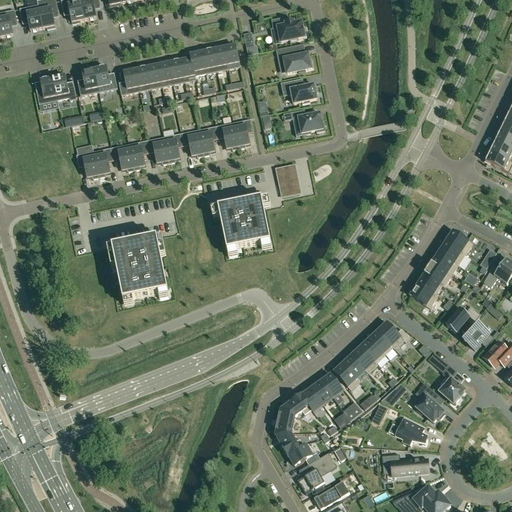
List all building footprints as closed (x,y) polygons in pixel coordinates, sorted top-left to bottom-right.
[(37,2),(38,7),(43,30),(47,29),(47,31),(55,29),(55,28),(53,17),(59,16),(55,0),(54,0),(49,1),(49,0),(37,2)] [(79,0),(72,0),(61,2),(64,15),(70,14),(72,24),(73,26),(81,24),(80,23),(84,22),(79,0)] [(79,0),(84,22),(96,19),(94,9),(101,7),(99,0),(79,0)] [(38,7),(20,11),(22,24),(29,22),(31,33),(43,30),(38,7)] [(0,14),(0,32),(1,39),(13,36),(11,26),(18,25),(15,12),(0,14)] [(306,38),(304,29),(303,29),(301,24),(294,25),(293,22),(286,24),(285,19),(272,22),(274,32),(278,31),(280,43),(289,41),(289,42),(298,41),(298,40),(306,38)] [(252,34),(244,36),(248,57),(256,55),(252,34)] [(302,46),(278,51),(280,62),(284,61),(287,74),(298,72),(299,74),(305,73),(305,71),(311,70),(310,68),(313,68),(312,61),(309,61),(308,56),(303,57),(302,54),(304,53),(302,46)] [(236,47),(224,49),(229,71),(240,69),(236,47)] [(218,73),(229,71),(224,49),(213,51),(218,73)] [(213,51),(202,54),(206,76),(218,73),(213,51)] [(191,56),(196,82),(196,78),(206,76),(202,54),(191,56)] [(191,60),(180,62),(185,84),(196,82),(191,56),(190,56),(191,60)] [(180,62),(169,65),(173,87),(185,84),(180,62)] [(169,65),(158,67),(162,89),(173,87),(169,65)] [(146,69),(151,91),(162,89),(158,67),(146,69)] [(107,68),(94,71),(99,94),(118,90),(115,78),(109,79),(107,68)] [(146,69),(135,72),(140,94),(151,91),(146,69)] [(99,94),(94,71),(90,72),(90,70),(82,72),(82,73),(84,84),(78,85),(81,98),(99,94)] [(119,85),(122,97),(140,94),(135,72),(124,74),(126,83),(119,85)] [(53,79),(58,103),(70,100),(70,102),(77,101),(74,86),(67,87),(65,77),(65,75),(57,77),(57,78),(53,79)] [(39,106),(58,103),(53,79),(41,82),(43,92),(37,94),(39,106)] [(295,82),(281,85),(283,98),(292,96),(294,106),(302,104),(302,106),(310,104),(310,102),(317,101),(316,95),(318,94),(316,88),(315,88),(314,86),(296,90),(295,82)] [(306,117),(305,112),(291,114),(293,121),(294,127),(300,126),(302,137),(311,135),(311,133),(316,132),(316,134),(326,132),(324,123),(322,124),(320,115),(306,117)] [(511,126),(511,114),(510,113),(509,116),(507,118),(505,117),(503,122),(505,123),(511,126)] [(291,114),(284,116),(285,122),(293,121),(291,114)] [(234,125),(239,151),(246,150),(245,147),(250,146),(248,134),(254,133),(251,121),(234,125)] [(498,133),(500,134),(511,139),(511,126),(505,123),(504,126),(502,129),(500,127),(498,133)] [(234,125),(216,129),(219,141),(225,139),(227,151),(232,150),(232,153),(239,151),(234,125)] [(199,132),(204,158),(211,157),(210,154),(215,153),(213,142),(219,141),(216,129),(199,132)] [(204,158),(199,132),(181,136),(184,148),(190,147),(192,158),(197,157),(198,160),(204,158)] [(511,139),(500,134),(499,135),(496,143),(495,143),(511,151),(511,139)] [(164,139),(169,166),(176,164),(175,161),(180,160),(178,150),(184,148),(181,136),(164,139)] [(169,166),(164,139),(146,143),(149,156),(155,154),(157,165),(162,164),(163,167),(169,166)] [(134,173),(141,171),(141,168),(145,167),(143,157),(149,156),(146,143),(129,147),(134,173)] [(495,145),(491,153),(490,153),(511,164),(511,163),(511,162),(511,151),(495,143),(495,145)] [(129,147),(112,150),(114,163),(120,162),(122,172),(127,171),(128,174),(134,173),(129,147)] [(114,163),(112,150),(94,154),(100,180),(106,179),(106,176),(111,175),(108,164),(114,163)] [(490,154),(485,163),(491,166),(509,175),(511,167),(511,163),(511,164),(490,153),(490,154)] [(100,180),(94,154),(77,157),(79,170),(85,168),(87,179),(92,178),(93,181),(100,180)] [(237,250),(261,245),(263,252),(272,250),(264,209),(271,208),(269,198),(211,210),(213,220),(220,218),(229,259),(238,257),(237,250)] [(452,235),(450,234),(447,239),(448,240),(446,244),(466,257),(473,246),(453,233),(452,235)] [(125,308),(134,306),(133,301),(159,295),(160,300),(169,299),(161,259),(166,258),(162,238),(107,250),(111,269),(116,268),(125,308)] [(439,254),(459,268),(466,257),(446,244),(439,254)] [(490,251),(480,267),(487,271),(495,257),(497,255),(490,251)] [(432,264),(432,265),(452,278),(459,268),(439,254),(438,255),(437,254),(433,260),(434,261),(432,264)] [(494,267),(484,284),(491,289),(498,280),(507,287),(511,280),(511,263),(507,260),(499,270),(494,267)] [(442,288),(444,289),(452,278),(432,265),(424,276),(442,288)] [(442,288),(424,276),(417,287),(435,299),(436,298),(442,288)] [(417,287),(410,298),(430,311),(438,299),(436,298),(435,299),(417,287)] [(491,306),(486,311),(492,317),(497,311),(491,306)] [(470,309),(465,315),(459,311),(445,327),(456,336),(466,324),(471,328),(480,318),(470,309)] [(387,324),(378,333),(395,351),(404,343),(406,345),(411,340),(401,331),(397,335),(392,329),(387,324)] [(494,340),(479,326),(464,343),(475,352),(481,345),(486,349),(494,340)] [(378,333),(370,341),(385,357),(393,350),(395,352),(395,351),(378,333)] [(370,341),(361,349),(378,367),(376,365),(385,357),(370,341)] [(494,369),(499,364),(504,368),(511,359),(511,345),(511,344),(505,349),(499,343),(484,359),(494,369)] [(361,349),(352,357),(369,376),(378,367),(361,349)] [(434,355),(428,362),(435,368),(441,360),(434,355)] [(352,357),(343,365),(357,380),(360,384),(361,384),(357,380),(365,373),(369,376),(352,357)] [(343,365),(335,373),(349,388),(357,380),(343,365)] [(460,387),(458,386),(452,380),(457,374),(450,368),(442,376),(446,380),(441,386),(444,388),(439,393),(454,406),(466,392),(460,387)] [(343,393),(332,376),(322,383),(333,400),(343,393)] [(322,383),(312,390),(324,407),(333,400),(322,383)] [(416,396),(420,400),(414,407),(418,411),(417,412),(422,417),(423,415),(433,424),(437,420),(438,421),(439,420),(440,421),(445,416),(444,415),(445,414),(439,409),(432,403),(437,397),(425,386),(416,396)] [(310,408),(314,414),(324,407),(312,390),(302,397),(310,408)] [(282,411),(295,418),(310,408),(302,397),(302,396),(302,397),(282,411)] [(382,403),(393,408),(398,403),(390,396),(382,403)] [(384,418),(387,410),(380,407),(376,414),(384,418)] [(345,417),(350,423),(362,414),(357,408),(345,417)] [(282,411),(281,416),(280,416),(277,427),(278,427),(277,431),(278,432),(277,436),(292,436),(295,418),(282,411)] [(344,415),(334,422),(340,430),(350,423),(345,417),(344,415)] [(404,420),(396,438),(404,442),(403,445),(410,448),(413,444),(426,447),(428,439),(422,436),(425,430),(404,420)] [(282,446),(282,447),(288,458),(300,451),(292,436),(277,436),(282,446)] [(289,458),(295,468),(313,458),(307,447),(300,451),(288,458),(289,458)] [(298,483),(306,496),(325,485),(321,478),(337,469),(328,455),(308,467),(312,474),(298,483)] [(382,458),(383,467),(392,466),(393,478),(429,475),(428,462),(420,463),(419,461),(415,462),(415,463),(400,464),(400,456),(382,458)] [(314,501),(321,511),(350,495),(343,484),(314,501)] [(428,488),(393,504),(397,508),(400,506),(404,511),(408,508),(411,511),(419,511),(424,509),(426,511),(445,511),(451,507),(442,497),(439,500),(428,488)]
